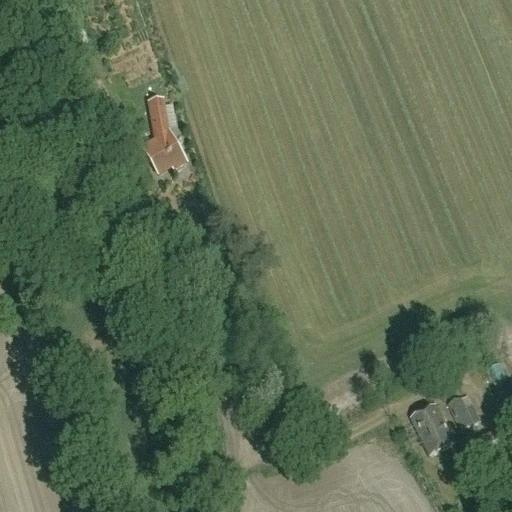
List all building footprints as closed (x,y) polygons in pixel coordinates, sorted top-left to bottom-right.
[(75,42),(64,47),(79,80),(90,76),(75,42)] [(162,102),(149,105),(155,142),(142,149),(158,175),(171,167),(173,171),(185,164),(168,135),(162,102)] [(483,372),(502,415),(511,410),(511,394),(499,365),(483,372)] [(460,401),(447,407),(460,434),(460,435),(474,429),(460,401)] [(431,457),(456,445),(437,409),(412,421),(431,457)] [(511,457),(511,435),(508,427),(479,441),(491,467),(511,457)]
